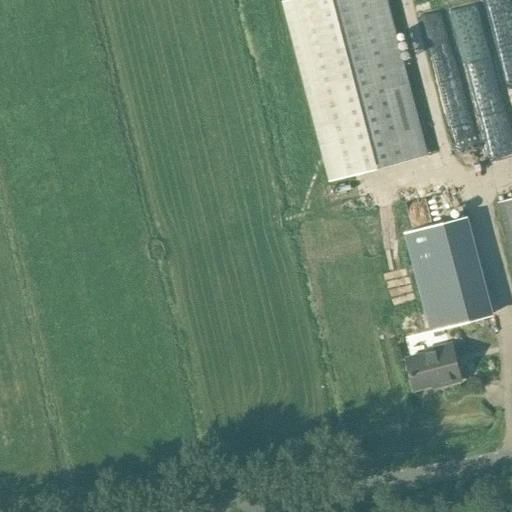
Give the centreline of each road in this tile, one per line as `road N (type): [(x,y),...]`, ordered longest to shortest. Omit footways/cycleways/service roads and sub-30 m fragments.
road 1 (tertiary): [(214,511),(511,458)]
road 2 (track): [(479,207),(449,163),(407,0)]
